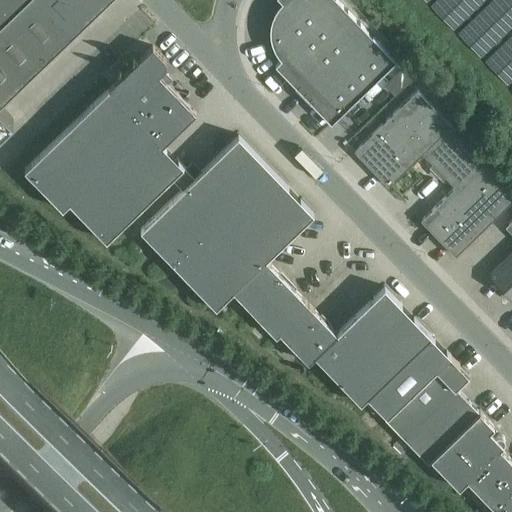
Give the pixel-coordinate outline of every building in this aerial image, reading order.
[(50,54),(73,32),(101,5),(106,0),(0,0),(0,130),(12,118),(0,105),(0,102),(27,76),(50,54)] [(395,61),(336,0),(279,0),(281,2),(277,6),(274,12),(271,18),(270,24),(269,30),(269,37),(271,43),(273,49),(276,54),(280,59),(274,65),(290,81),(296,75),(321,100),(315,106),(331,123),(336,117),(395,61)] [(164,59),(163,57),(152,45),(24,169),(62,208),(69,202),(106,240),(171,177),(182,188),(140,229),(215,307),(232,290),(275,335),(279,332),(308,362),(315,355),(360,402),(367,395),(387,415),(450,355),(384,286),(336,332),(265,259),(313,213),(238,134),(194,177),(162,144),(195,112),(165,81),(168,78),(161,71),(164,68),(165,66),(165,65),(166,63),(165,61),(165,60),(164,59)] [(440,239),(455,255),(511,199),(511,188),(416,90),(354,150),(388,185),(422,152),(455,186),(421,219),(440,239)] [(269,147),(262,155),(301,191),(308,184),(269,147)] [(511,219),(508,223),(511,227),(511,252),(491,273),(511,294),(511,219)] [(511,511),(511,459),(500,447),(503,445),(494,436),(491,440),(486,434),(494,426),(456,386),(468,374),(450,355),(387,415),(384,418),(427,462),(431,459),(458,487),(467,479),(494,507),(492,509),(494,511),(511,511)]
